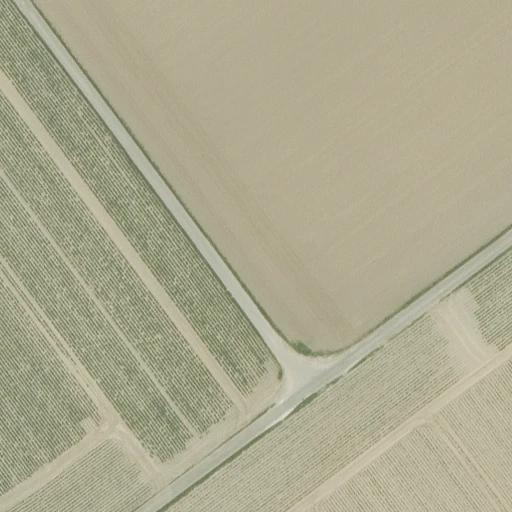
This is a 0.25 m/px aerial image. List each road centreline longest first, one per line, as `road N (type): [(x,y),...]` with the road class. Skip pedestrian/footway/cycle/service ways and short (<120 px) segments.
road 1 (track): [(19,0),(310,393)]
road 2 (unclassified): [(151,511),(511,243)]
